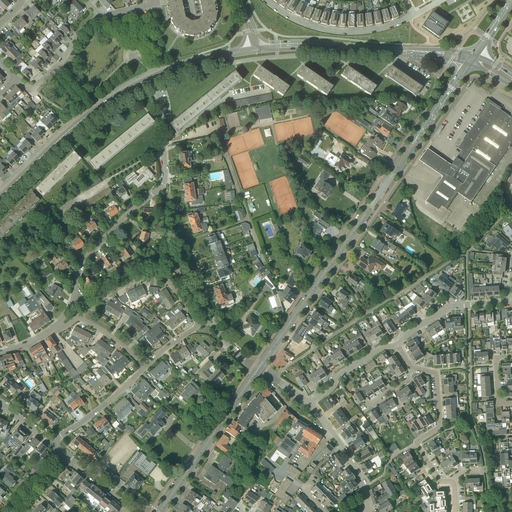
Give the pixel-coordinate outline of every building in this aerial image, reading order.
[(113,3),(110,0),(107,0),(103,5),(107,9),(113,3)] [(167,5),(167,8),(168,12),(184,9),(182,0),(181,0),(174,0),(168,1),(168,3),(168,5),(167,5)] [(287,5),(289,6),(293,0),(292,0),(282,0),(282,2),(279,5),(284,8),(287,5)] [(294,9),(297,11),(300,4),(298,3),(293,0),(292,0),(293,0),(289,6),(287,10),(292,13),(294,9)] [(10,5),(6,1),(0,7),(4,11),(10,5)] [(75,2),(72,5),(70,3),(65,8),(67,10),(69,8),(73,12),(79,6),(75,2)] [(218,13),(216,2),(200,5),(202,14),(217,17),(217,13),(218,13)] [(310,16),(313,17),(315,11),(313,10),(315,6),(309,3),(308,8),(305,14),(303,18),(309,20),(310,16)] [(302,13),(305,14),(308,8),(305,7),(306,6),(300,4),(297,11),(295,14),(300,17),(302,13)] [(34,6),(30,10),(36,17),(40,13),(42,15),(44,13),(39,8),(37,10),(34,6)] [(76,16),(74,18),(77,20),(82,16),(79,13),(83,10),(79,6),(73,12),(76,16)] [(389,8),(389,9),(392,16),(393,20),(398,18),(397,13),(401,11),(397,6),(395,7),(394,6),(389,8)] [(378,8),(372,10),(373,14),(375,21),(375,23),(375,25),(381,24),(381,21),(380,19),(383,19),(381,11),(380,8),(378,8)] [(184,9),(168,12),(171,23),(171,22),(174,26),(185,18),(184,9)] [(389,17),(392,16),(389,9),(387,10),(387,9),(381,11),(383,19),(384,23),(390,21),(389,17)] [(26,14),(29,18),(27,20),(31,25),(34,22),(32,20),(36,17),(30,10),(26,14)] [(319,19),(322,20),(323,13),(321,12),(316,10),(315,11),(313,17),(312,21),(318,23),(319,19)] [(327,21),(330,22),(332,15),(329,14),(324,12),(323,13),(322,20),(321,24),(326,25),(327,21)] [(431,16),(424,25),(425,26),(428,28),(427,29),(436,35),(436,34),(439,36),(440,36),(446,26),(445,25),(447,22),(443,19),(442,18),(440,17),(439,16),(435,13),(435,14),(433,17),(431,16)] [(202,14),(198,20),(207,32),(210,30),(211,30),(217,21),(216,21),(217,17),(202,14)] [(336,22),(339,23),(340,16),(337,15),(332,14),(332,15),(330,22),(330,26),(336,27),(336,22)] [(372,21),(375,21),(373,14),(371,14),(365,14),(365,15),(366,22),(366,26),(372,26),(372,21)] [(345,23),(348,23),(348,16),(346,16),(346,15),(340,15),(340,16),(339,23),(339,27),(345,27),(345,23)] [(354,23),(357,23),(357,16),(354,16),(354,15),(348,15),(348,16),(348,23),(348,27),(354,27),(354,23)] [(363,22),(366,22),(365,15),(362,15),(357,15),(357,16),(357,23),(357,27),(363,27),(363,22)] [(27,20),(25,22),(21,18),(17,22),(23,28),(27,25),(29,27),(31,25),(27,20)] [(189,36),(191,22),(185,18),(174,26),(176,29),(175,30),(185,36),(185,35),(189,36)] [(198,20),(191,22),(189,36),(193,37),(204,35),(203,34),(207,32),(198,20)] [(18,36),(21,34),(25,30),(23,28),(17,22),(13,26),(16,30),(14,32),(18,36)] [(74,32),(65,23),(62,26),(60,24),(57,27),(66,36),(67,36),(69,34),(71,36),(74,32)] [(57,27),(59,29),(54,35),(61,42),(63,39),(65,42),(69,38),(67,36),(66,36),(57,27)] [(58,44),(61,42),(54,35),(53,35),(51,32),(47,36),(47,37),(49,39),(48,40),(57,50),(60,46),(58,44)] [(5,54),(11,48),(14,46),(10,41),(9,42),(7,40),(1,47),(3,49),(1,50),(5,54)] [(57,50),(48,40),(42,46),(43,48),(44,48),(49,53),(51,51),(53,53),(57,50)] [(5,54),(9,58),(15,52),(11,48),(5,54)] [(44,48),(43,48),(37,54),(39,55),(45,61),(47,58),(49,61),(53,57),(49,53),(44,48)] [(16,59),(18,61),(20,59),(23,57),(22,56),(21,55),(19,56),(15,52),(9,58),(13,62),(16,59)] [(39,55),(33,61),(40,68),(43,66),(45,68),(49,65),(45,61),(39,55)] [(28,67),(37,76),(40,73),(38,71),(40,68),(33,61),(28,67)] [(422,88),(394,69),(390,66),(386,73),(384,76),(387,78),(388,77),(414,94),(413,95),(416,97),(417,95),(422,88)] [(33,80),(37,76),(28,67),(22,73),(29,80),(31,78),(33,80)] [(268,86),(274,77),(259,67),(253,76),(268,86)] [(312,86),(318,77),(303,67),(297,76),(312,86)] [(355,86),(361,77),(347,67),(341,76),(355,86)] [(170,125),(177,134),(242,81),(235,72),(170,125)] [(289,87),(274,77),(268,86),(283,96),(289,87)] [(333,87),(318,77),(312,86),(326,96),(333,87)] [(376,87),(361,77),(355,86),(370,96),(376,87)] [(12,91),(18,97),(22,93),(16,87),(12,91)] [(21,101),(18,97),(12,91),(8,95),(14,101),(18,105),(21,101)] [(4,99),(8,102),(6,104),(12,111),(14,108),(18,105),(14,101),(8,95),(4,99)] [(407,108),(405,106),(407,104),(403,101),(402,101),(400,103),(398,101),(395,105),(396,106),(394,108),(391,106),(391,107),(390,106),(390,107),(388,106),(385,109),(387,110),(391,113),(397,117),(402,110),(405,112),(407,108)] [(0,111),(6,117),(12,111),(6,104),(3,106),(0,103),(0,111)] [(458,193),(471,202),(511,142),(511,118),(490,103),(461,144),(462,145),(459,148),(462,150),(452,165),(449,169),(447,168),(442,176),(443,177),(426,202),(438,210),(441,205),(446,209),(458,193)] [(269,106),(254,109),(256,116),(259,116),(260,121),(272,118),(269,106)] [(371,113),(376,117),(378,114),(369,108),(367,111),(371,113)] [(396,122),(398,119),(388,113),(388,112),(386,110),(381,118),(383,120),(393,126),(394,126),(395,126),(396,124),(395,123),(396,122)] [(48,113),(44,117),(53,127),(55,125),(54,124),(56,122),(53,119),(56,116),(51,112),(49,114),(48,113)] [(155,123),(147,114),(89,162),(97,171),(100,169),(98,167),(151,124),(152,126),(155,123)] [(43,129),(45,127),(49,130),(53,127),(44,117),(46,120),(47,121),(43,124),(41,122),(40,121),(38,123),(43,129)] [(366,127),(368,124),(358,117),(356,120),(361,124),(366,127)] [(377,127),(376,126),(374,130),(378,132),(379,132),(386,137),(390,132),(391,131),(391,130),(392,129),(384,124),(384,123),(381,121),(377,127)] [(41,131),(43,129),(38,123),(31,129),(41,139),(43,137),(42,136),(44,134),(41,131)] [(31,141),(33,139),(37,143),(41,139),(31,129),(35,133),(31,136),(29,134),(26,136),(31,141)] [(19,142),(22,144),(28,151),(30,149),(30,148),(32,146),(29,143),(31,141),(26,136),(24,139),(23,138),(19,142)] [(370,138),(366,144),(372,148),(374,145),(379,149),(381,145),(383,142),(376,138),(373,141),(370,138)] [(24,155),(28,151),(22,144),(21,144),(22,145),(18,149),(16,146),(14,148),(18,153),(21,151),(24,155)] [(372,148),(366,144),(362,149),(366,151),(364,155),(371,160),(372,157),(373,157),(375,154),(370,150),(372,148)] [(16,155),(18,153),(14,148),(12,151),(13,152),(9,156),(16,163),(18,161),(17,160),(19,158),(16,155)] [(452,165),(428,148),(420,160),(442,176),(447,168),(449,169),(452,165)] [(61,165),(68,172),(81,160),(74,152),(61,165)] [(179,153),(180,161),(194,158),(193,155),(192,155),(191,152),(189,152),(179,153)] [(332,155),(331,156),(329,154),(325,160),(330,163),(330,165),(332,166),(334,166),(341,171),(343,167),(344,168),(346,166),(348,167),(352,161),(346,157),(345,160),(341,156),(339,159),(332,155)] [(4,158),(2,161),(6,165),(8,163),(12,167),(16,163),(9,156),(10,157),(6,161),(4,158)] [(306,166),(309,161),(301,156),(298,160),(306,166)] [(194,162),(194,158),(180,161),(182,172),(191,171),(191,168),(190,162),(192,162),(191,162),(194,162)] [(48,177),(56,185),(68,172),(61,165),(48,177)] [(146,180),(149,177),(151,179),(154,176),(147,169),(143,171),(144,171),(138,177),(134,172),(124,179),(129,185),(133,182),(138,188),(142,184),(146,180)] [(232,182),(228,170),(223,171),(224,176),(227,176),(228,181),(229,181),(229,182),(232,182)] [(318,182),(322,184),(317,191),(323,194),(321,197),(326,199),(333,188),(324,183),(327,179),(330,174),(324,170),(319,177),(320,178),(318,182)] [(43,198),(56,185),(48,177),(35,190),(43,198)] [(194,192),(195,192),(196,192),(204,190),(204,189),(200,189),(196,190),(196,188),(194,189),(193,183),(192,183),(191,178),(183,179),(184,185),(183,186),(183,188),(184,189),(185,193),(194,192)] [(124,201),(129,197),(126,193),(127,193),(125,190),(127,189),(121,181),(116,184),(119,189),(115,191),(120,198),(121,197),(124,201)] [(235,201),(234,191),(226,192),(227,202),(235,201)] [(199,196),(195,197),(194,192),(185,193),(185,198),(185,199),(185,201),(186,202),(192,202),(192,205),(200,204),(199,196)] [(19,206),(27,213),(39,201),(32,193),(19,206)] [(405,198),(401,204),(399,203),(396,207),(397,207),(392,215),(402,222),(404,218),(402,216),(406,208),(410,203),(409,201),(405,198)] [(118,212),(118,211),(121,210),(116,202),(113,205),(106,210),(110,217),(118,212)] [(6,218),(14,226),(27,213),(19,206),(6,218)] [(144,210),(144,218),(153,218),(153,209),(144,210)] [(199,220),(196,213),(195,213),(194,212),(191,213),(191,212),(186,214),(187,218),(187,219),(188,221),(189,221),(190,226),(200,222),(208,219),(207,217),(204,218),(199,220)] [(0,237),(1,239),(14,226),(6,218),(0,224),(0,237)] [(208,219),(200,222),(190,226),(192,230),(192,231),(192,233),(193,234),(202,231),(203,233),(207,232),(206,230),(208,229),(206,225),(209,224),(208,220),(208,219)] [(97,227),(92,220),(85,225),(89,232),(97,227)] [(312,227),(314,228),(312,232),(317,235),(319,236),(321,231),(320,230),(322,228),(326,230),(329,226),(320,220),(317,224),(315,222),(312,227)] [(241,224),(244,232),(251,230),(249,225),(244,223),(241,224)] [(399,237),(401,234),(385,223),(381,231),(394,239),(397,236),(399,237)] [(503,230),(506,233),(508,236),(509,236),(511,240),(511,223),(503,230)] [(142,232),(139,241),(147,243),(149,234),(142,232)] [(217,242),(222,240),(219,235),(218,233),(219,233),(219,232),(214,234),(208,236),(209,238),(205,240),(206,242),(207,245),(208,246),(210,245),(217,242)] [(509,245),(498,235),(499,234),(497,232),(493,237),(492,236),(488,241),(498,250),(500,247),(501,247),(503,245),(506,248),(509,245)] [(84,245),(80,239),(72,244),(77,251),(84,245)] [(212,251),(221,248),(221,245),(223,244),(223,243),(226,241),(225,239),(222,240),(217,242),(210,245),(211,248),(212,251)] [(386,252),(388,248),(394,252),(397,248),(390,243),(387,247),(385,245),(375,239),(370,246),(380,253),(382,249),(386,252)] [(253,244),(249,245),(246,246),(248,252),(249,252),(255,250),(253,244)] [(309,255),(312,250),(302,244),(300,247),(300,246),(299,247),(299,248),(294,256),(299,259),(300,257),(304,259),(306,256),(308,254),(309,255)] [(126,260),(131,256),(133,255),(128,247),(117,254),(119,256),(121,259),(124,257),(126,260)] [(213,255),(214,257),(224,254),(221,248),(212,251),(212,252),(213,254),(213,255)] [(217,263),(226,260),(224,256),(224,254),(214,257),(215,260),(216,263),(217,263)] [(492,264),(495,265),(506,266),(506,259),(503,258),(503,255),(491,254),(491,257),(493,257),(492,264)] [(113,263),(109,256),(108,255),(101,260),(107,268),(108,270),(111,269),(110,265),(113,263)] [(371,255),(367,261),(362,258),(358,264),(370,273),(375,266),(382,271),(386,266),(371,255)] [(54,256),(47,261),(49,265),(57,260),(54,256)] [(69,267),(64,260),(56,265),(61,272),(69,267)] [(228,266),(226,260),(217,263),(217,264),(216,264),(217,266),(218,267),(219,269),(228,266)] [(257,271),(261,275),(262,274),(265,278),(270,273),(267,265),(262,267),(257,271)] [(505,273),(506,266),(495,265),(495,268),(494,269),(494,274),(503,275),(503,273),(505,273)] [(227,270),(228,270),(229,269),(228,266),(219,269),(216,270),(217,271),(216,271),(217,273),(218,274),(221,280),(221,281),(225,280),(225,278),(229,276),(227,270)] [(437,283),(442,287),(449,278),(444,274),(441,272),(439,274),(436,279),(438,281),(437,283)] [(265,278),(264,279),(262,281),(271,290),(273,295),(277,294),(270,273),(265,278)] [(299,278),(292,274),(285,283),(292,288),(299,278)] [(366,284),(357,277),(357,279),(351,275),(348,280),(356,286),(358,282),(360,283),(359,284),(361,285),(360,286),(363,289),(366,284)] [(84,280),(89,288),(96,283),(90,276),(84,280)] [(451,287),(453,289),(458,283),(460,280),(457,278),(455,281),(450,277),(449,278),(442,287),(448,291),(451,287)] [(461,285),(458,283),(453,289),(450,293),(456,298),(458,296),(460,298),(464,292),(458,288),(461,285)] [(53,284),(47,293),(56,299),(62,290),(53,284)] [(225,293),(224,289),(227,288),(226,284),(222,285),(213,288),(213,289),(213,290),(213,292),(215,292),(216,297),(225,293)] [(296,296),(289,291),(291,289),(287,287),(284,285),(281,290),(281,291),(281,292),(276,292),(280,303),(283,299),(290,305),(296,296)] [(147,296),(146,294),(142,286),(134,290),(139,300),(147,296)] [(159,303),(160,303),(170,296),(165,289),(154,296),(159,303)] [(347,297),(349,294),(342,289),(340,292),(339,292),(337,295),(339,296),(338,297),(341,299),(337,305),(343,309),(350,300),(347,298),(347,297)] [(430,289),(426,294),(432,299),(433,300),(437,294),(430,289)] [(127,293),(131,301),(131,303),(139,300),(134,290),(127,293)] [(43,296),(39,291),(33,296),(37,301),(40,306),(42,304),(46,308),(45,308),(48,311),(53,307),(43,296)] [(233,300),(235,299),(234,294),(231,296),(231,295),(226,296),(225,293),(216,297),(218,301),(217,302),(218,304),(219,305),(224,303),(227,302),(229,305),(234,303),(233,300)] [(421,299),(427,304),(428,304),(432,299),(426,294),(425,293),(421,299)] [(33,332),(50,321),(45,314),(40,307),(40,306),(37,301),(33,296),(34,297),(19,307),(20,307),(17,309),(23,318),(33,312),(37,309),(42,316),(28,325),(33,332)] [(125,300),(124,296),(118,298),(120,302),(124,304),(127,303),(126,300),(125,300)] [(159,303),(163,309),(164,308),(167,309),(175,303),(170,296),(160,303),(159,303)] [(427,304),(421,299),(421,298),(420,298),(417,296),(414,301),(413,301),(412,303),(415,307),(419,311),(420,311),(422,308),(424,309),(427,304)] [(331,313),(334,309),(331,307),(330,305),(332,302),(325,297),(320,305),(331,313)] [(112,299),(114,302),(112,304),(109,301),(104,309),(111,313),(118,302),(115,298),(112,299)] [(130,310),(126,307),(124,311),(123,310),(119,308),(122,304),(118,302),(111,313),(118,318),(122,312),(126,315),(130,310)] [(186,319),(179,311),(175,315),(173,312),(178,308),(176,306),(171,310),(172,310),(169,312),(179,324),(186,319)] [(406,311),(411,317),(416,314),(416,313),(419,311),(415,307),(412,308),(411,307),(406,310),(406,311)] [(139,313),(149,320),(152,316),(143,308),(139,313)] [(279,319),(281,316),(282,317),(284,314),(282,308),(277,310),(276,311),(280,313),(277,317),(279,319)] [(126,315),(130,318),(126,323),(132,328),(141,317),(138,315),(136,317),(132,313),(133,312),(130,310),(126,315)] [(311,317),(319,322),(327,328),(329,324),(321,319),(323,317),(315,311),(311,317)] [(400,315),(401,315),(406,322),(411,318),(411,317),(406,311),(400,315)] [(172,330),(179,324),(169,312),(166,315),(170,319),(166,322),(172,330)] [(406,322),(401,315),(400,315),(399,313),(395,315),(389,315),(391,318),(396,325),(398,323),(400,326),(406,322)] [(495,322),(497,322),(497,315),(493,315),(493,313),(487,314),(487,324),(488,324),(487,322),(491,322),(491,323),(494,323),(494,322),(495,322)] [(257,332),(254,331),(259,325),(255,322),(258,318),(252,314),(250,316),(249,316),(248,318),(248,320),(241,329),(243,330),(242,331),(243,331),(242,332),(246,334),(246,333),(247,334),(247,333),(253,337),(257,332)] [(481,325),(480,315),(480,316),(474,316),(474,318),(471,318),(472,327),(475,327),(475,325),(479,325),(481,325)] [(372,318),(375,323),(374,323),(376,325),(375,326),(371,329),(378,338),(380,337),(384,335),(382,333),(385,331),(382,327),(380,324),(378,321),(375,316),(372,318)] [(141,324),(141,323),(142,322),(142,321),(141,320),(140,320),(141,317),(132,328),(139,334),(141,331),(145,333),(149,330),(145,326),(145,327),(141,324)] [(308,322),(321,331),(320,330),(321,328),(317,325),(319,322),(311,317),(308,322)] [(383,323),(384,326),(382,327),(385,331),(387,330),(390,335),(396,331),(394,326),(396,325),(391,318),(383,323)] [(447,331),(454,331),(453,318),(446,319),(447,320),(443,322),(445,328),(447,331)] [(460,318),(453,318),(454,331),(464,330),(464,319),(460,319),(460,318)] [(319,334),(321,331),(308,322),(306,321),(303,326),(310,331),(312,329),(319,334)] [(432,326),(438,334),(444,330),(445,332),(447,331),(445,328),(443,322),(440,324),(439,322),(432,326)] [(303,326),(301,325),(296,333),(302,337),(306,340),(311,344),(313,340),(308,337),(306,335),(309,331),(310,331),(303,326)] [(438,334),(432,326),(426,330),(428,332),(425,333),(429,339),(430,341),(433,340),(432,338),(438,334)] [(72,335),(70,339),(77,342),(78,341),(79,339),(83,331),(76,327),(72,335)] [(165,335),(159,328),(155,331),(154,329),(150,331),(158,341),(165,335)] [(364,330),(361,332),(363,335),(368,342),(370,340),(372,342),(375,340),(378,338),(371,329),(365,332),(364,330)] [(12,339),(10,336),(12,335),(11,330),(6,333),(5,330),(1,332),(5,342),(7,341),(8,341),(9,341),(9,340),(12,339)] [(158,341),(150,331),(149,330),(145,333),(143,335),(145,338),(148,335),(149,337),(146,339),(152,346),(158,341)] [(91,335),(83,331),(79,339),(83,340),(81,343),(86,345),(91,335)] [(296,333),(291,340),(299,344),(302,340),(306,343),(305,343),(310,347),(311,344),(306,340),(302,337),(296,333)] [(363,348),(361,347),(366,343),(361,335),(350,342),(357,352),(363,348)] [(493,341),(493,336),(490,338),(490,342),(491,349),(494,349),(494,351),(501,350),(500,341),(496,342),(496,341),(493,341)] [(57,346),(51,337),(45,341),(49,347),(50,346),(52,348),(51,349),(52,351),(50,353),(53,358),(56,356),(54,354),(59,351),(57,348),(58,347),(57,346)] [(99,355),(101,353),(107,345),(100,340),(94,347),(94,346),(93,346),(92,347),(91,347),(90,348),(89,347),(87,349),(87,348),(81,355),(83,357),(91,350),(98,356),(99,355)] [(418,346),(414,340),(406,345),(409,351),(420,344),(418,346)] [(350,342),(342,348),(347,355),(347,356),(349,354),(351,356),(357,352),(350,342)] [(199,346),(197,344),(193,349),(190,344),(187,346),(190,351),(193,354),(196,350),(203,356),(204,356),(203,357),(202,356),(200,358),(199,357),(198,359),(199,360),(199,361),(200,360),(201,361),(205,357),(205,358),(208,356),(209,354),(209,353),(211,350),(203,343),(199,346)] [(53,358),(50,353),(47,355),(45,353),(40,344),(34,347),(39,354),(42,353),(43,355),(43,356),(40,357),(42,361),(43,363),(45,368),(48,367),(47,364),(54,359),(53,358)] [(421,351),(419,348),(422,347),(420,344),(409,351),(413,356),(421,351)] [(113,350),(107,345),(101,353),(108,358),(113,350)] [(79,356),(81,355),(87,348),(84,346),(82,349),(81,348),(77,351),(79,353),(77,355),(79,356)] [(35,360),(37,364),(42,361),(40,357),(39,354),(34,347),(28,350),(33,358),(35,361),(35,360)] [(185,347),(178,352),(183,360),(190,355),(185,347)] [(347,355),(342,348),(342,347),(333,352),(340,362),(346,359),(344,357),(347,355)] [(464,357),(464,350),(459,350),(456,350),(457,354),(453,354),(454,364),(461,364),(460,358),(464,357)] [(112,356),(124,368),(130,362),(124,356),(123,356),(119,352),(118,353),(116,351),(112,356)] [(281,367),(282,366),(284,367),(287,363),(284,361),(286,358),(290,361),(293,357),(290,355),(284,351),(274,365),(278,368),(279,366),(281,367)] [(423,355),(421,351),(413,356),(416,362),(424,358),(427,360),(431,354),(427,352),(423,355)] [(176,364),(179,362),(180,364),(184,362),(182,360),(183,360),(178,352),(170,356),(176,364)] [(333,352),(334,354),(329,358),(334,366),(340,362),(333,352)] [(22,360),(18,353),(11,355),(14,361),(14,362),(15,364),(16,364),(18,363),(20,366),(21,367),(25,365),(22,360)] [(383,363),(388,360),(387,360),(390,358),(386,353),(379,358),(383,363)] [(433,356),(431,354),(427,360),(430,361),(431,360),(434,360),(434,365),(441,365),(440,355),(433,356)] [(3,358),(4,362),(6,361),(6,364),(14,362),(14,361),(11,355),(3,357),(3,358)] [(395,355),(390,358),(387,360),(388,360),(390,364),(387,365),(388,368),(391,366),(398,361),(395,355)] [(118,374),(124,368),(112,356),(109,360),(114,364),(110,368),(106,364),(104,367),(109,372),(112,376),(116,372),(118,374)] [(328,370),(334,366),(329,358),(323,361),(328,370)] [(169,370),(171,368),(167,361),(165,362),(164,363),(163,362),(150,374),(157,380),(160,377),(162,379),(164,376),(166,374),(166,372),(166,371),(169,369),(169,370)] [(221,380),(225,376),(218,369),(211,376),(205,371),(212,364),(209,361),(197,373),(213,389),(217,385),(214,382),(218,377),(221,380)] [(393,369),(390,371),(388,372),(389,374),(392,373),(394,371),(402,366),(398,361),(391,366),(393,369)] [(16,369),(13,363),(7,367),(8,368),(10,372),(16,369)] [(511,375),(510,363),(502,364),(503,375),(507,375),(511,375)] [(393,375),(396,374),(398,377),(405,372),(402,366),(394,371),(392,373),(393,375)] [(319,370),(316,372),(321,380),(327,376),(322,368),(321,367),(318,368),(319,370)] [(179,374),(184,378),(192,370),(191,369),(187,372),(182,368),(178,372),(179,374)] [(96,372),(100,377),(97,380),(104,387),(110,381),(104,374),(99,369),(96,372)] [(303,370),(294,376),(302,388),(311,382),(306,375),(306,374),(303,370)] [(315,384),(321,380),(316,372),(310,375),(308,372),(306,374),(306,375),(311,382),(313,381),(315,384)] [(480,374),(481,384),(490,383),(490,377),(488,377),(488,374),(480,374)] [(444,379),(445,386),(453,386),(453,382),(457,381),(457,375),(449,376),(449,379),(444,379)] [(14,378),(11,381),(8,380),(9,378),(6,376),(3,380),(6,382),(3,385),(8,390),(14,384),(18,378),(16,376),(15,378),(14,378)] [(80,378),(80,377),(74,381),(80,387),(81,385),(83,386),(85,384),(80,378)] [(384,377),(376,383),(380,390),(386,386),(385,385),(387,383),(384,377)] [(420,396),(426,393),(422,387),(425,384),(420,377),(414,381),(418,388),(416,390),(420,396)] [(91,386),(98,393),(104,387),(97,380),(95,378),(92,380),(92,379),(88,382),(91,386)] [(375,393),(380,390),(376,383),(374,379),(372,381),(374,384),(370,386),(375,393)] [(138,386),(146,394),(148,397),(154,391),(150,387),(143,380),(138,386)] [(201,390),(200,390),(191,381),(184,389),(185,391),(180,396),(186,401),(193,394),(195,396),(201,390)] [(19,388),(14,384),(8,390),(14,395),(17,391),(20,394),(23,390),(20,387),(19,388)] [(375,393),(370,386),(368,384),(360,389),(365,396),(368,395),(369,397),(375,393)] [(58,390),(57,386),(49,391),(51,394),(54,395),(58,390)] [(138,399),(140,401),(146,394),(138,386),(131,392),(138,398),(138,399)] [(447,393),(448,396),(455,396),(457,395),(457,392),(453,392),(453,386),(445,386),(445,393),(447,393)] [(243,428),(244,429),(252,418),(253,419),(256,417),(258,419),(259,418),(262,421),(263,423),(266,421),(276,412),(267,401),(269,400),(267,397),(272,393),(268,387),(259,394),(260,394),(256,398),(255,397),(247,405),(248,406),(246,408),(244,411),(243,411),(237,419),(238,420),(236,423),(233,421),(240,427),(242,428),(243,428)] [(408,387),(402,391),(407,398),(410,396),(411,399),(414,397),(415,399),(418,397),(413,390),(411,391),(408,387)] [(363,398),(365,396),(360,389),(359,389),(354,392),(356,395),(353,397),(358,404),(364,400),(363,398)] [(482,400),(489,400),(489,397),(491,397),(491,390),(481,391),(482,400)] [(166,395),(162,391),(157,396),(161,400),(166,395)] [(401,407),(401,408),(405,414),(408,413),(404,406),(403,404),(405,402),(404,400),(407,398),(402,391),(396,394),(399,398),(396,400),(401,407)] [(30,396),(27,400),(24,404),(29,408),(41,394),(39,392),(33,399),(30,396)] [(83,395),(81,392),(72,398),(79,408),(84,404),(80,398),(83,395)] [(40,405),(39,404),(40,399),(43,396),(41,394),(29,408),(35,412),(40,405)] [(456,405),(455,396),(448,396),(448,399),(446,399),(446,403),(445,403),(446,405),(446,406),(456,405)] [(329,410),(339,403),(340,405),(346,401),(343,397),(339,400),(337,398),(334,401),(332,398),(325,403),(329,410)] [(67,403),(69,405),(74,411),(79,408),(72,398),(72,399),(67,403)] [(118,416),(124,411),(126,412),(129,409),(127,408),(131,405),(125,398),(112,409),(118,416)] [(398,409),(401,407),(396,400),(394,402),(392,399),(386,403),(391,411),(397,407),(398,409)] [(485,402),(486,413),(494,413),(493,402),(485,402)] [(149,410),(142,403),(139,406),(142,408),(146,413),(147,414),(149,412),(148,411),(149,410)] [(391,411),(386,403),(380,407),(384,413),(382,414),(386,421),(389,419),(385,414),(391,411)] [(53,412),(48,408),(46,411),(41,417),(46,421),(53,413),(53,412)] [(156,419),(152,423),(149,426),(146,423),(136,433),(142,438),(148,431),(153,436),(164,425),(159,420),(167,412),(162,408),(154,417),(156,419)] [(287,408),(274,423),(278,427),(288,416),(291,419),(294,415),(287,408)] [(147,414),(142,409),(141,409),(137,413),(143,419),(147,414)] [(337,420),(345,415),(340,409),(333,415),(337,420)] [(380,425),(386,421),(382,414),(379,416),(375,410),(368,414),(373,421),(377,419),(380,425)] [(423,418),(427,425),(428,427),(434,424),(433,422),(435,420),(430,411),(426,414),(427,416),(423,418)] [(457,422),(456,412),(447,413),(447,416),(446,416),(447,419),(449,419),(450,422),(457,422)] [(502,424),(507,423),(510,423),(509,412),(501,412),(502,424)] [(53,413),(46,421),(51,425),(55,420),(58,421),(60,418),(57,416),(56,415),(55,415),(53,413)] [(495,424),(494,413),(486,413),(486,425),(495,424)] [(345,415),(337,420),(341,426),(349,421),(345,415)] [(99,421),(107,431),(112,428),(109,424),(104,417),(99,421)] [(422,417),(416,420),(417,421),(422,430),(425,429),(424,427),(427,425),(423,418),(422,417)] [(407,423),(410,429),(413,427),(416,433),(422,430),(417,421),(416,420),(415,419),(413,419),(411,420),(411,422),(410,422),(410,421),(407,423)] [(10,427),(7,426),(8,423),(2,420),(0,425),(0,433),(0,434),(2,430),(4,430),(3,433),(7,434),(9,430),(10,429),(9,429),(10,427)] [(297,420),(294,424),(298,427),(301,429),(294,439),(297,442),(308,427),(298,421),(297,420)] [(94,425),(99,432),(100,434),(103,433),(106,431),(107,432),(107,431),(99,421),(94,425)] [(229,427),(237,432),(239,430),(240,431),(242,428),(240,427),(233,421),(229,427)] [(371,426),(368,422),(362,426),(365,430),(371,426)] [(502,424),(498,424),(499,435),(507,435),(507,423),(502,424)] [(349,438),(360,430),(355,424),(344,432),(349,438)] [(498,424),(495,424),(486,425),(487,430),(491,429),(491,436),(499,435),(498,424)] [(115,429),(120,434),(125,430),(119,425),(115,429)] [(124,427),(126,429),(125,429),(131,434),(135,431),(129,426),(128,426),(127,425),(124,427)] [(88,430),(92,433),(94,435),(96,433),(91,427),(88,430)] [(225,432),(235,438),(237,440),(241,435),(237,432),(229,427),(225,432)] [(317,445),(323,436),(308,427),(297,442),(302,445),(297,452),(309,459),(317,445)] [(15,442),(23,432),(18,428),(15,431),(14,431),(12,434),(11,435),(10,437),(11,437),(9,439),(14,443),(15,442)] [(24,447),(21,445),(23,443),(24,443),(26,440),(28,436),(23,432),(15,442),(20,446),(13,454),(16,457),(19,453),(24,447)] [(366,439),(362,433),(356,437),(358,439),(353,442),(357,449),(368,442),(366,439)] [(9,439),(11,437),(10,437),(11,435),(9,434),(8,435),(2,443),(4,444),(4,445),(9,439)] [(230,448),(227,446),(226,445),(229,441),(228,440),(229,439),(223,435),(216,446),(225,454),(230,448)] [(289,454),(296,445),(290,440),(290,439),(286,436),(280,443),(281,443),(279,447),(289,454)] [(73,443),(77,447),(83,441),(78,437),(73,443)] [(32,452),(33,450),(39,443),(34,438),(26,449),(24,447),(19,453),(22,455),(25,451),(27,452),(29,450),(32,452)] [(511,438),(507,439),(508,443),(500,443),(503,488),(511,488),(511,492),(511,491),(511,438)] [(82,451),(88,445),(83,441),(77,447),(82,451)] [(432,452),(434,454),(440,450),(442,449),(439,444),(437,444),(435,441),(426,447),(430,453),(432,452)] [(46,448),(41,444),(36,450),(35,448),(39,443),(33,450),(34,450),(28,456),(33,460),(36,456),(38,458),(45,451),(46,448)] [(326,456),(333,449),(332,448),(333,448),(331,447),(329,444),(313,460),(315,462),(321,457),(322,459),(326,456)] [(88,445),(82,451),(87,455),(92,449),(88,445)] [(373,449),(370,445),(365,448),(366,451),(359,455),(363,461),(367,459),(368,459),(369,459),(370,459),(371,460),(378,456),(380,460),(386,456),(384,452),(383,453),(382,452),(381,452),(380,452),(376,454),(376,453),(372,456),(369,451),(373,449)] [(93,460),(97,454),(98,455),(99,453),(97,450),(97,449),(95,447),(92,449),(87,455),(93,460)] [(445,458),(447,461),(452,469),(458,465),(455,461),(458,459),(456,451),(455,448),(452,450),(449,452),(450,454),(445,458)] [(38,458),(33,464),(31,468),(35,471),(38,468),(41,464),(42,464),(44,461),(49,454),(45,451),(38,458)] [(456,451),(458,459),(459,460),(461,460),(462,461),(463,461),(463,463),(470,463),(469,455),(469,451),(456,451)] [(469,455),(470,463),(477,463),(477,460),(482,460),(479,451),(475,452),(475,454),(469,455)] [(145,469),(141,465),(147,458),(140,452),(139,453),(138,452),(123,469),(122,471),(121,472),(119,478),(126,484),(124,486),(131,492),(133,490),(135,491),(136,490),(138,490),(140,488),(139,486),(150,473),(156,465),(151,461),(145,469)] [(404,456),(402,453),(396,457),(398,460),(401,458),(404,463),(412,458),(413,458),(409,452),(404,456)] [(328,460),(332,465),(340,459),(336,454),(328,460)] [(223,474),(226,468),(227,469),(230,465),(229,465),(231,461),(224,456),(217,466),(219,467),(217,470),(211,466),(203,477),(215,485),(219,479),(230,487),(234,482),(223,474)] [(368,461),(361,466),(360,466),(364,473),(372,468),(370,464),(375,462),(378,468),(381,466),(381,462),(380,460),(378,456),(371,460),(369,462),(368,461)] [(407,469),(408,469),(416,463),(417,463),(416,460),(414,462),(412,458),(404,463),(404,464),(407,469)] [(340,459),(332,465),(336,470),(344,465),(340,459)] [(446,473),(452,469),(447,461),(440,464),(446,473)] [(306,470),(311,473),(316,466),(311,462),(309,466),(309,467),(306,470)] [(253,466),(249,463),(239,477),(245,481),(247,477),(246,476),(253,466)] [(420,469),(416,463),(408,469),(411,474),(408,476),(410,479),(416,475),(414,473),(420,469)] [(4,469),(10,474),(12,472),(13,471),(12,471),(11,469),(9,468),(7,466),(4,469)] [(388,493),(391,497),(397,493),(391,483),(397,480),(394,477),(398,475),(393,467),(390,469),(393,475),(390,477),(391,478),(380,485),(382,488),(384,486),(388,493)] [(351,474),(347,468),(342,472),(341,470),(332,477),(334,479),(338,476),(340,477),(343,480),(343,479),(345,478),(351,474)] [(67,481),(75,472),(72,470),(70,472),(66,469),(58,478),(62,482),(65,479),(67,481)] [(267,486),(273,477),(264,469),(258,477),(254,474),(250,478),(254,481),(256,483),(264,488),(266,485),(267,486)] [(75,472),(67,481),(64,485),(67,488),(71,492),(69,494),(71,496),(73,493),(78,487),(84,479),(75,472)] [(13,479),(9,475),(6,473),(1,478),(3,480),(11,487),(15,482),(12,480),(13,479)] [(341,488),(342,487),(354,478),(354,477),(353,477),(353,476),(352,475),(351,474),(345,478),(343,479),(343,480),(344,480),(345,481),(339,486),(341,488)] [(354,478),(342,487),(344,490),(342,491),(345,495),(357,485),(355,482),(354,481),(354,480),(353,480),(355,479),(354,478)] [(473,491),(477,491),(483,490),(483,482),(480,482),(480,478),(478,478),(478,479),(473,479),(473,488),(473,491)] [(84,492),(91,484),(90,485),(85,480),(79,487),(84,492)] [(424,502),(427,500),(429,504),(429,511),(446,511),(447,500),(445,500),(445,492),(434,492),(428,484),(425,480),(418,485),(425,496),(422,498),(424,502)] [(315,490),(317,492),(321,487),(317,483),(311,490),(313,492),(315,490)] [(94,486),(91,484),(84,492),(82,495),(84,498),(81,501),(87,506),(100,491),(94,486)] [(372,498),(377,495),(376,492),(382,488),(380,485),(370,491),(372,498)] [(321,487),(317,492),(318,494),(316,496),(318,498),(325,491),(321,487)] [(253,505),(258,498),(259,496),(261,497),(266,490),(264,488),(261,492),(258,491),(257,493),(255,492),(254,493),(248,502),(253,505)] [(231,498),(233,495),(227,489),(222,495),(228,500),(225,504),(232,510),(237,503),(231,498)] [(283,501),(287,495),(284,493),(278,489),(274,495),(277,497),(280,499),(282,501),(283,501)] [(47,497),(50,500),(49,500),(52,503),(53,503),(58,507),(60,504),(63,501),(53,491),(50,494),(49,493),(47,496),(48,497),(47,497)] [(106,496),(100,491),(87,506),(93,511),(105,496),(106,496)] [(207,498),(205,500),(201,498),(191,491),(185,500),(198,508),(200,505),(201,503),(204,505),(207,507),(206,508),(210,511),(213,508),(215,505),(215,504),(211,501),(212,501),(211,501),(208,499),(207,498)] [(244,499),(248,502),(254,493),(251,491),(250,493),(248,492),(244,499)] [(324,500),(330,494),(331,493),(329,491),(327,493),(325,491),(318,498),(321,500),(323,498),(324,500)] [(377,495),(372,498),(374,506),(378,504),(380,503),(387,499),(391,497),(388,493),(378,498),(377,495)] [(295,505),(298,503),(304,496),(302,494),(300,496),(298,495),(291,502),(295,505)] [(324,506),(326,505),(334,497),(330,494),(324,500),(326,501),(323,504),(324,506)] [(67,501),(72,506),(76,501),(71,496),(67,501)] [(105,497),(105,496),(93,511),(94,511),(95,511),(98,509),(101,506),(105,510),(107,507),(112,501),(110,502),(105,497)] [(307,499),(304,496),(298,503),(302,507),(306,502),(305,501),(307,499)] [(337,503),(339,500),(335,496),(334,497),(326,505),(328,508),(330,506),(332,507),(337,503)] [(386,511),(393,508),(387,499),(380,503),(382,506),(379,508),(380,511),(386,511)] [(72,506),(67,501),(66,500),(64,503),(70,509),(72,506)] [(473,500),(465,500),(465,503),(463,503),(463,505),(463,510),(472,510),(473,510),(472,505),(476,505),(476,500),(473,500)] [(109,509),(106,511),(111,511),(117,505),(112,501),(107,507),(109,509)] [(267,504),(264,502),(262,501),(257,508),(262,511),(267,504)] [(308,504),(306,502),(302,507),(305,511),(312,504),(310,502),(308,504)] [(50,511),(54,509),(47,503),(43,507),(41,505),(38,507),(37,507),(35,509),(38,511),(46,511),(47,510),(49,511),(50,511)]
